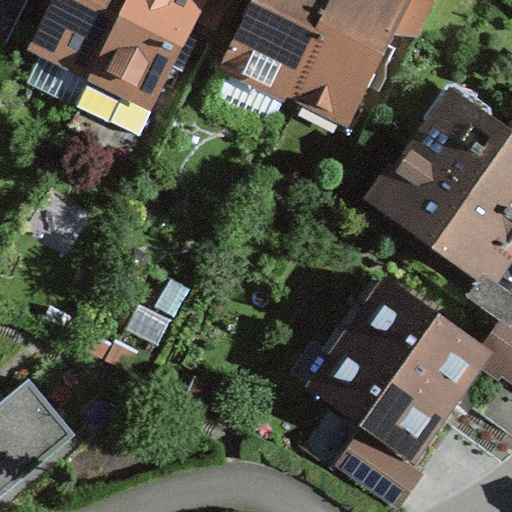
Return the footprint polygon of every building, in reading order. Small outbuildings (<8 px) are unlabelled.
[(0,0),(0,40),(8,44),(29,0),(0,0)] [(97,64),(130,0),(61,0),(58,7),(52,8),(39,35),(40,43),(63,54),(71,51),(97,64)] [(130,0),(97,64),(88,82),(122,99),(111,120),(140,135),(158,101),(153,98),(170,66),(165,64),(192,11),(198,0),(130,0)] [(230,4),(221,0),(198,0),(192,11),(219,25),(230,4)] [(290,86),(333,0),(258,0),(256,1),(251,6),(248,11),(248,18),(249,22),(231,62),(289,91),(290,86)] [(333,0),(290,86),(349,116),(362,90),(367,87),(373,82),(376,76),(377,70),(375,63),(393,28),(407,0),(333,0)] [(407,0),(393,28),(420,30),(435,0),(407,0)] [(511,138),(454,96),(415,149),(511,216),(511,138)] [(487,274),(511,239),(511,216),(415,149),(378,202),(483,275),(486,277),(487,274)] [(511,291),(487,274),(486,277),(483,275),(468,296),(507,324),(511,317),(511,291)] [(448,402),(485,348),(392,281),(353,335),(448,402)] [(511,329),(490,359),(511,375),(511,329)] [(448,402),(353,335),(315,388),(410,455),(448,402)] [(3,400),(0,403),(0,495),(73,433),(27,380),(3,400)] [(374,439),(351,469),(400,505),(422,474),(374,439)]
